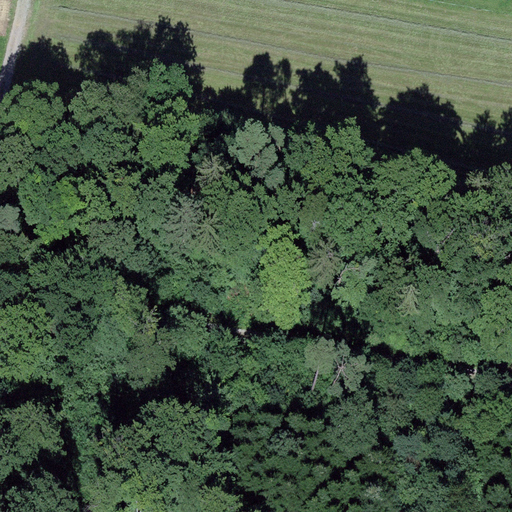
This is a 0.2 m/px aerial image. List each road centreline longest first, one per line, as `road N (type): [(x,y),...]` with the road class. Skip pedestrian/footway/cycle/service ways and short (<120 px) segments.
road 1 (track): [(0,283),(511,380)]
road 2 (track): [(30,0),(0,160)]
